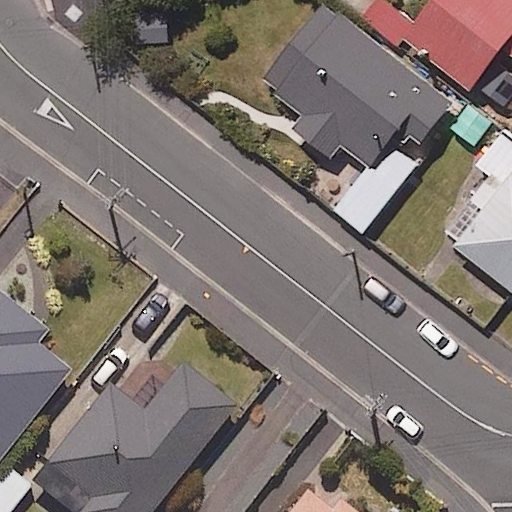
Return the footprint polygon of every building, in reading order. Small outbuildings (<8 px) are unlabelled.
[(511,0),(441,0),(419,27),(385,0),(374,0),(359,19),(421,69),(431,57),(475,92),(508,52),(511,55),(511,0)] [(457,105),(329,4),(268,82),(311,116),(300,131),(333,157),(343,144),(373,168),(339,212),(367,234),(429,155),(422,149),(457,105)] [(495,123),(469,105),(450,134),(476,151),(495,123)] [(511,139),(507,136),(484,167),(509,186),(459,252),(511,292),(511,139)] [(48,337),(0,299),(0,466),(71,375),(38,350),(48,337)] [(157,511),(236,412),(183,370),(144,420),(108,392),(36,482),(73,511),(157,511)] [(0,511),(13,511),(31,489),(8,472),(0,482),(0,511)] [(346,511),(315,487),(296,511),(346,511)]
